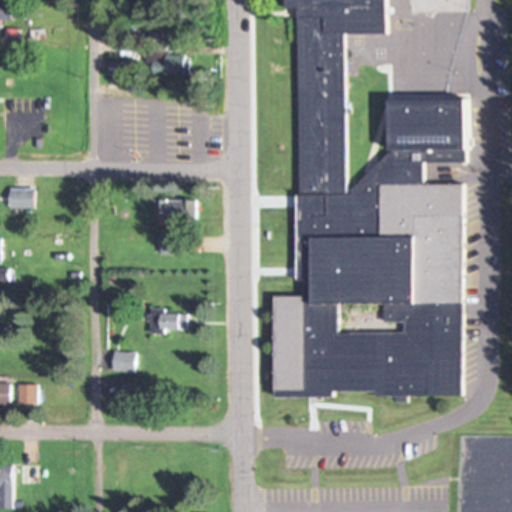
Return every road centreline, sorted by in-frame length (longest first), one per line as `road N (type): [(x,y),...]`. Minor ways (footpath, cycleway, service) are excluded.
road 1 (residential): [(235,511),(232,0)]
road 2 (residential): [(234,428),(0,431)]
road 3 (residential): [(233,167),(0,169)]
